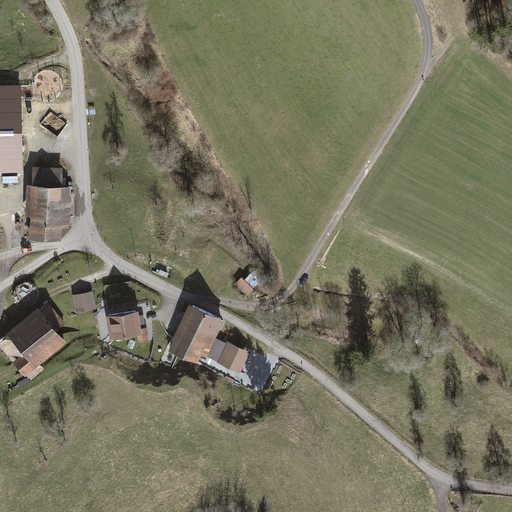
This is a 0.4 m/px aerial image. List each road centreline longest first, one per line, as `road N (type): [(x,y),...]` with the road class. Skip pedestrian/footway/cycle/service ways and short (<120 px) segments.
road 1 (unclassified): [(195,302),(122,269),(84,235),(74,55),(49,0)]
road 2 (track): [(415,0),(429,53),(421,79),(291,293),(276,304)]
road 3 (track): [(445,478),(296,359)]
road 4 (track): [(0,309),(20,315),(122,269)]
